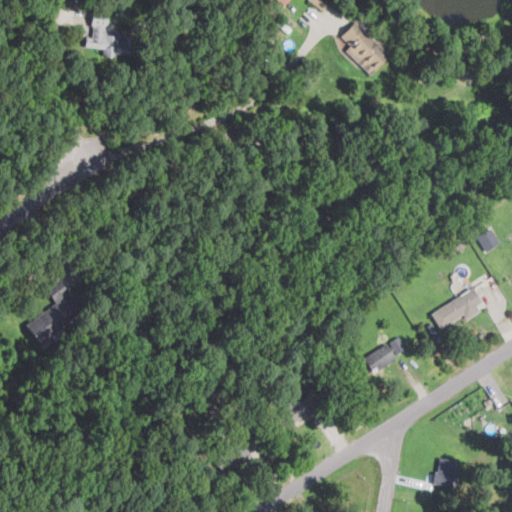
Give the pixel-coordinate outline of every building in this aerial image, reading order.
[(309,0),(321,10),(329,0),(309,0)] [(85,46),(103,47),(102,53),(128,54),(129,30),(117,29),(117,34),(106,34),(107,15),(92,15),(91,36),(85,36),(85,46)] [(370,74),(389,54),(354,20),(339,35),(349,44),(344,49),(370,74)] [(485,251),(498,243),(489,229),(476,237),(485,251)] [(465,244),(459,236),(442,249),(448,257),(465,244)] [(54,304),(24,324),(36,341),(79,313),(57,279),(44,288),(54,304)] [(483,305),(471,287),(430,314),(440,329),(463,315),(464,318),(483,305)] [(363,359),(373,372),(406,349),(395,335),(363,359)] [(291,380),(301,396),(312,389),(303,373),(291,380)] [(310,412),(302,398),(272,416),(281,430),(310,412)] [(213,456),(223,472),(249,455),(239,439),(213,456)] [(454,485),(453,459),(436,460),(437,486),(454,485)] [(151,511),(145,500),(124,511),(151,511)]
